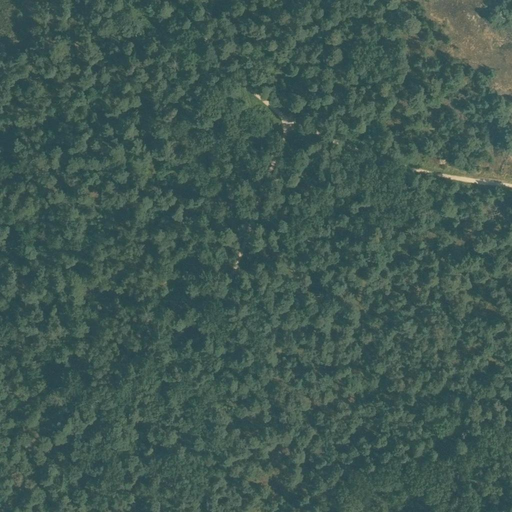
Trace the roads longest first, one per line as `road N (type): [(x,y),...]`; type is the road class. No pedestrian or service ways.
road 1 (unknown): [(0,474),(85,381),(173,306),(220,191),(228,38),(241,0)]
road 2 (track): [(293,120),(290,130),(361,161),(511,191)]
road 3 (track): [(229,77),(132,0)]
